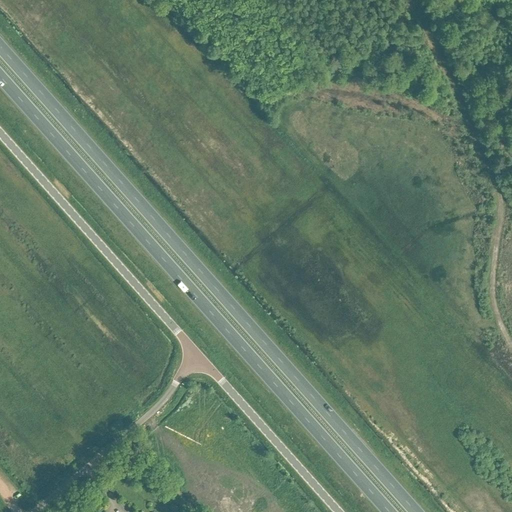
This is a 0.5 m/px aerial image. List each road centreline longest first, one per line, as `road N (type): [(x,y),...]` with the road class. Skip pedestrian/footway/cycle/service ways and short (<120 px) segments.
road 1 (trunk): [(415,511),(0,46)]
road 2 (trunk): [(0,76),(389,511)]
road 3 (track): [(412,0),(500,200),(496,299),(511,341)]
road 4 (unclassified): [(196,351),(0,132)]
road 5 (unclassified): [(196,351),(167,396),(33,511)]
road 6 (unclassified): [(336,511),(196,351)]
